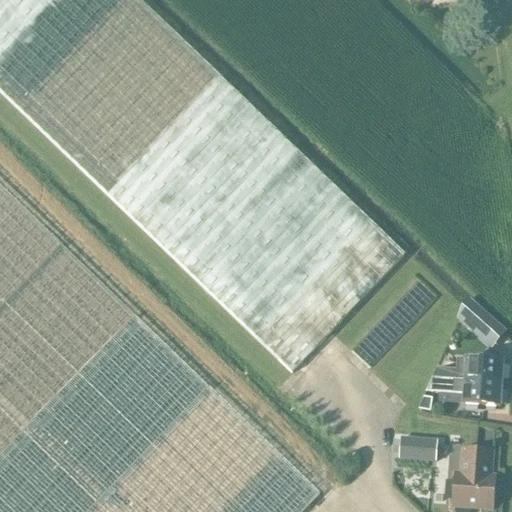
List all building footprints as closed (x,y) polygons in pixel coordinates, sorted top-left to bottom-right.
[(404,258),(133,0),(0,0),(0,94),(292,375),(404,258)] [(303,511),(320,495),(0,185),(0,511),(303,511)] [(492,363),(467,362),(457,361),(457,371),(439,370),(433,382),(466,384),(466,386),(480,386),(480,383),(503,384),(503,380),(505,380),(506,370),(504,370),(504,364),(501,364),(501,361),(492,361),(492,363)] [(502,395),(503,384),(480,383),(480,386),(466,386),(466,384),(433,382),(427,395),(465,397),(465,407),(469,408),(469,410),(477,410),(477,408),(501,410),(501,406),(504,406),(504,396),(502,395)] [(401,440),(399,460),(435,463),(437,443),(401,440)] [(494,511),(496,479),(492,478),(493,454),(463,451),(462,476),(456,476),(454,509),(494,511)]
